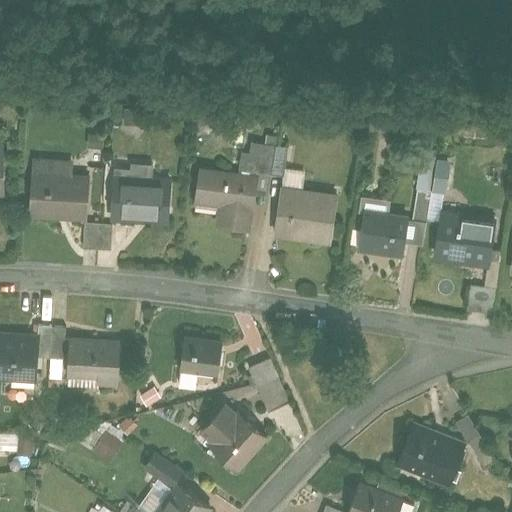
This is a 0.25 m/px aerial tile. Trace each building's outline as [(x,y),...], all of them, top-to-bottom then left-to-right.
[(207,111),(199,115),(197,123),(201,130),(209,132),(216,129),(218,120),(214,114),(207,111)] [(241,172),(256,174),(263,142),(248,139),(241,172)] [(283,175),(285,165),(288,146),(277,144),(272,173),(283,175)] [(440,152),(434,188),(445,190),(451,191),(457,154),(440,152)] [(34,154),(31,216),(89,218),(91,172),(75,172),(76,156),(34,154)] [(113,169),(111,222),(169,224),(172,176),(154,175),(154,165),(131,164),(131,170),(113,169)] [(282,181),(305,185),(307,169),(285,165),(283,175),(282,181)] [(241,172),(200,167),(195,203),(217,206),(214,225),(251,230),(258,174),(256,174),(241,172)] [(305,185),(282,181),(272,234),(328,244),(338,191),(305,185)] [(426,217),(431,187),(418,185),(413,217),(426,219),(426,217)] [(426,217),(440,220),(442,206),(445,190),(434,188),(431,187),(426,217)] [(364,209),(356,246),(402,255),(410,213),(388,209),(390,200),(363,194),(360,208),(364,209)] [(497,215),(442,206),(440,220),(433,259),(488,268),(497,215)] [(102,221),(88,221),(87,247),(100,248),(102,221)] [(116,222),(102,221),(100,248),(114,249),(116,222)] [(483,278),(479,305),(504,308),(510,258),(503,258),(501,280),(483,278)] [(61,305),(50,305),(50,322),(61,322),(61,305)] [(36,338),(41,338),(40,356),(49,356),(51,327),(37,326),(36,338)] [(64,327),(51,327),(49,356),(63,357),(63,347),(68,348),(68,342),(64,342),(64,327)] [(36,338),(0,335),(0,380),(39,382),(40,356),(41,338),(36,338)] [(222,340),(184,336),(181,373),(218,376),(222,340)] [(68,339),(68,342),(68,348),(65,386),(118,389),(120,342),(68,339)] [(61,360),(49,359),(48,381),(60,381),(61,360)] [(268,359),(247,368),(267,414),(288,405),(268,359)] [(153,388),(138,397),(144,409),(160,400),(153,388)] [(239,473),(269,437),(238,412),(236,414),(224,403),(198,434),(210,445),(208,448),(239,473)] [(485,444),(468,415),(456,422),(474,451),(485,444)] [(117,427),(126,437),(136,427),(127,417),(117,427)] [(414,421),(397,465),(448,485),(465,441),(414,421)] [(104,433),(120,444),(124,437),(108,427),(104,433)] [(83,438),(96,446),(102,437),(89,429),(83,438)] [(96,446),(92,452),(110,464),(122,445),(120,444),(104,433),(102,437),(96,446)] [(32,441),(16,441),(16,455),(33,455),(32,441)] [(141,470),(170,490),(175,482),(177,480),(148,460),(141,470)] [(209,511),(212,508),(175,482),(170,490),(154,511),(209,511)] [(398,511),(404,498),(359,482),(348,511),(398,511)] [(133,511),(136,509),(125,501),(117,511),(133,511)]
